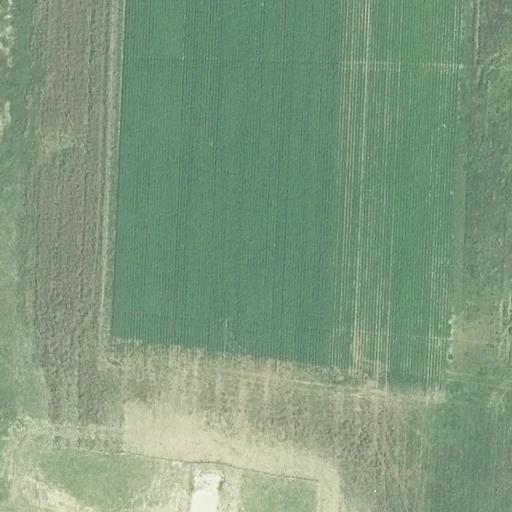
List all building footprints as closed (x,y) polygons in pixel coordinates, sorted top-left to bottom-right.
[(1,452),(0,456),(0,511),(11,511),(14,494),(30,496),(36,457),(34,457),(18,454),(17,460),(1,458),(2,452),(1,452)] [(36,457),(30,496),(45,498),(43,511),(63,511),(70,462),(69,462),(68,468),(52,466),(53,460),(37,457),(36,457)] [(70,462),(63,511),(98,511),(105,467),(104,467),(91,465),(90,471),(71,468),(72,462),(70,462)] [(105,467),(98,511),(134,511),(140,472),(139,472),(138,478),(119,475),(120,469),(107,467),(105,467)] [(140,472),(134,511),(170,511),(176,478),(161,475),(160,481),(140,478),(141,472),(140,472)] [(242,487),(239,508),(259,511),(258,511),(292,511),(295,498),(301,498),(301,496),(242,487)]
